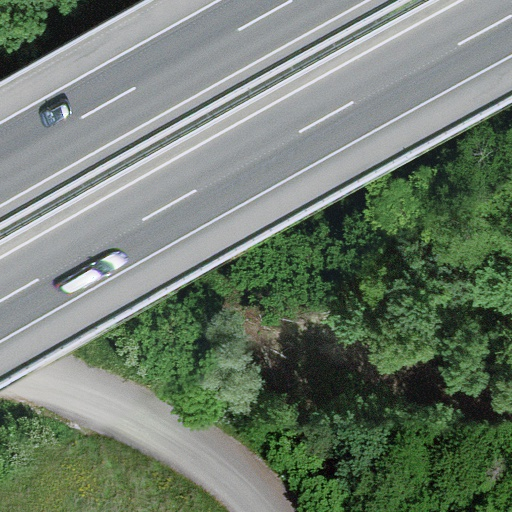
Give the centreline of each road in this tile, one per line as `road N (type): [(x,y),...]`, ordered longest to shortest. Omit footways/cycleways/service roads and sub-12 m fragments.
road 1 (motorway): [(0,301),(511,15)]
road 2 (motorway): [(292,0),(0,164)]
